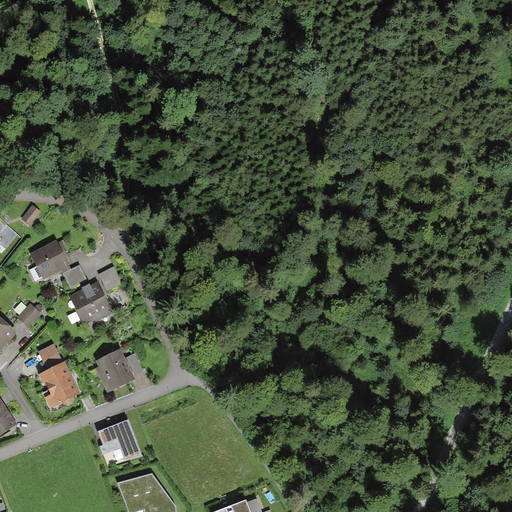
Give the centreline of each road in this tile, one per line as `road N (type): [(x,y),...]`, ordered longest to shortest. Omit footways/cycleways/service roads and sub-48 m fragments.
road 1 (track): [(123,245),(121,115),(90,0)]
road 2 (unclassified): [(511,307),(418,511)]
road 3 (residential): [(186,376),(0,453)]
road 4 (residential): [(297,511),(240,426),(205,384),(186,376)]
road 5 (residential): [(186,376),(123,245)]
road 6 (residential): [(0,195),(56,198),(94,215),(123,245)]
